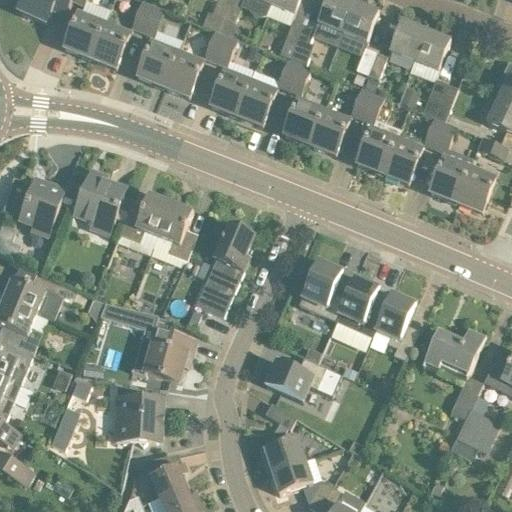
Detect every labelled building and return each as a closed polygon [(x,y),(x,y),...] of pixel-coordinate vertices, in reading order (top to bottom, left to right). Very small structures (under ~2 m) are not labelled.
[(66,20),(72,6),(75,0),(26,0),(20,16),(47,29),(53,14),(66,20)] [(75,0),(72,6),(85,11),(89,0),(75,0)] [(203,31),(216,36),(219,37),(233,1),(230,0),(220,0),(213,19),(209,17),(203,31)] [(246,0),(271,10),(275,0),(246,0)] [(303,0),(275,0),(271,10),(296,19),(303,0)] [(343,38),(355,8),(335,0),(329,0),(319,28),(343,38)] [(244,5),(233,1),(219,37),(227,40),(234,43),(238,34),(236,28),(244,5)] [(144,38),(155,11),(144,6),(132,33),(144,38)] [(380,17),(355,8),(343,38),(368,47),(380,17)] [(166,16),(155,11),(144,38),(155,43),(166,16)] [(65,53),(91,64),(105,30),(79,19),(65,53)] [(291,64),(305,29),(294,25),(285,47),(280,59),(291,64)] [(415,66),(427,36),(403,26),(391,56),(415,66)] [(291,66),(300,69),(306,72),(314,50),(310,49),(316,34),(305,29),(291,64),(291,66)] [(105,30),(91,64),(118,74),(131,40),(105,30)] [(227,40),(219,37),(216,36),(205,63),(216,68),(227,40)] [(427,36),(415,66),(442,76),(452,46),(427,36)] [(234,43),(227,40),(216,68),(228,73),(239,45),(234,43)] [(139,82),(165,93),(178,58),(152,48),(139,82)] [(368,80),(377,58),(366,53),(357,76),(368,80)] [(178,58),(165,93),(191,103),(204,69),(178,58)] [(388,62),(377,58),(368,80),(379,84),(388,62)] [(300,69),(291,66),(289,65),(278,92),(290,96),(300,69)] [(509,84),(499,104),(511,110),(511,68),(509,67),(503,81),(509,84)] [(306,72),(300,69),(290,96),(301,101),(312,74),(306,72)] [(212,111),(238,121),(251,87),(225,77),(212,111)] [(437,84),(428,106),(439,111),(448,89),(437,84)] [(277,97),(251,87),(238,121),(264,132),(277,97)] [(448,89),(439,111),(450,115),(459,93),(448,89)] [(351,120),(363,125),(374,98),(362,93),(351,120)] [(385,103),(374,98),(363,125),(375,130),(385,103)] [(511,110),(499,104),(488,128),(511,139),(511,110)] [(285,140),(311,150),(324,116),(298,106),(285,140)] [(450,115),(439,111),(428,106),(424,117),(446,126),(450,115)] [(350,126),(324,116),(311,150),(337,160),(350,126)] [(436,154),(446,127),(435,123),(424,150),(436,154)] [(458,132),(446,127),(436,154),(447,159),(458,132)] [(358,169),(384,179),(397,145),(371,135),(358,169)] [(505,166),(510,153),(482,142),(477,155),(505,166)] [(423,155),(422,155),(397,145),(384,179),(410,189),(423,155)] [(431,198),(457,208),(470,174),(444,163),(431,198)] [(470,174),(457,208),(483,218),(496,184),(470,174)] [(36,185),(21,225),(22,226),(23,223),(38,228),(40,224),(53,229),(48,241),(49,241),(66,197),(49,190),(48,193),(36,189),(38,186),(36,185)] [(104,188),(103,192),(90,187),(76,220),(98,228),(99,225),(113,230),(127,197),(104,188)] [(159,242),(172,208),(150,199),(143,217),(131,213),(120,240),(140,248),(145,236),(159,242)] [(194,217),(172,208),(159,242),(172,247),(168,259),(188,267),(199,239),(187,235),(194,217)] [(216,264),(218,265),(198,310),(224,322),(250,264),(246,262),(255,242),(231,231),(216,264)] [(337,327),(356,283),(347,304),(335,299),(344,278),(319,267),(300,311),(337,327)] [(78,296),(63,291),(36,279),(31,291),(13,284),(4,306),(38,320),(43,306),(55,310),(58,303),(73,309),(78,296)] [(377,335),(393,300),(392,299),(383,320),(372,315),(381,294),(356,283),(337,327),(373,343),(377,335)] [(377,335),(373,343),(374,343),(377,336),(392,342),(388,350),(398,354),(394,361),(407,367),(421,337),(408,331),(417,310),(393,300),(377,335)] [(38,320),(4,306),(0,316),(0,330),(13,335),(8,347),(35,358),(44,338),(32,333),(38,320)] [(146,336),(143,345),(154,349),(146,377),(179,387),(187,359),(192,360),(196,346),(156,334),(159,322),(107,309),(101,323),(146,336)] [(467,424),(485,388),(470,381),(487,341),(470,334),(464,348),(439,337),(426,367),(440,374),(443,367),(470,378),(452,418),(467,424)] [(0,382),(10,386),(22,391),(27,378),(35,358),(8,347),(4,358),(0,356),(0,382)] [(511,397),(511,364),(511,366),(498,359),(485,384),(511,397)] [(311,392),(319,396),(328,374),(305,364),(300,376),(279,367),(268,392),(304,407),(311,392)] [(22,391),(10,386),(0,382),(0,425),(6,429),(16,405),(22,391)] [(115,446),(140,447),(144,452),(149,447),(163,448),(165,404),(117,402),(115,446)] [(266,419),(281,428),(291,435),(298,424),(273,408),(266,419)] [(66,455),(81,418),(67,412),(52,449),(66,455)] [(457,444),(487,458),(501,429),(472,414),(457,444)] [(22,439),(6,429),(0,425),(0,446),(7,451),(11,445),(17,448),(22,439)] [(265,455),(273,477),(307,466),(299,443),(265,455)] [(35,477),(2,458),(0,460),(0,476),(26,492),(35,477)] [(151,482),(160,502),(187,491),(182,480),(189,477),(185,468),(163,477),(158,464),(146,467),(152,482),(151,482)] [(511,464),(496,498),(508,504),(511,495),(511,464)] [(315,489),(311,480),(307,466),(273,477),(280,500),(315,489)] [(322,511),(334,492),(323,486),(308,511),(322,511)] [(192,503),(187,491),(160,502),(163,511),(192,511),(202,508),(198,500),(192,503)] [(345,499),(334,492),(322,511),(342,511),(338,509),(345,499)] [(127,511),(136,511),(143,510),(139,501),(130,504),(127,511)]
